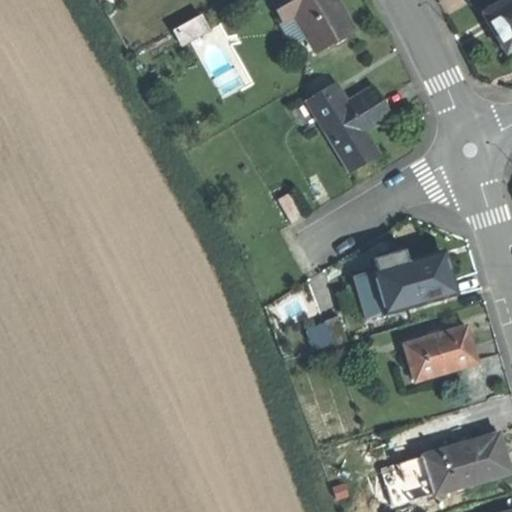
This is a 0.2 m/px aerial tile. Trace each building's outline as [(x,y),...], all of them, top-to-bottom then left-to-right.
[(315,50),(352,28),(334,0),(270,0),(284,21),(294,15),(315,50)] [(511,0),(506,0),(484,13),(506,51),(511,46),(511,0)] [(174,30),(184,46),(210,31),(200,14),(174,30)] [(350,174),(377,156),(362,131),(389,114),(380,101),(372,87),(345,104),(333,84),(332,84),(304,102),(350,174)] [(290,223),(302,216),(289,194),(277,201),(290,223)] [(384,318),(457,296),(451,277),(445,258),(409,269),(405,255),(396,258),(394,254),(372,260),(375,271),(371,273),(384,318)] [(367,286),(348,292),(354,314),(374,308),(367,286)] [(333,347),(346,342),(336,314),(323,319),(333,347)] [(415,379),(476,363),(472,347),(467,328),(406,345),(415,379)] [(435,494),(509,473),(504,456),(499,436),(424,458),(435,494)] [(412,501),(435,494),(424,458),(402,464),(412,501)]
